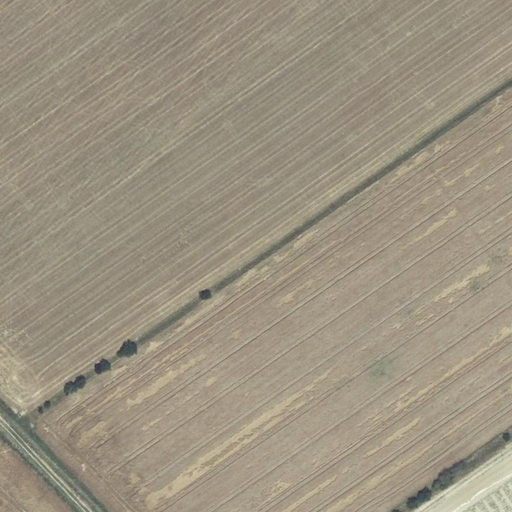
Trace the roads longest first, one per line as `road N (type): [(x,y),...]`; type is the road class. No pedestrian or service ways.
road 1 (track): [(511,410),(359,511)]
road 2 (track): [(0,411),(97,511)]
